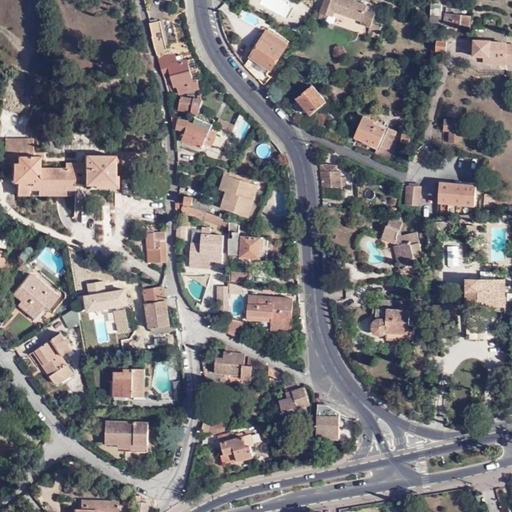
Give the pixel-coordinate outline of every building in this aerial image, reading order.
[(367,6),(348,0),(324,0),(320,14),(332,18),(334,13),(360,23),(359,25),(369,29),(366,36),(376,39),(380,27),(371,24),(374,15),(365,12),(367,6)] [(431,3),(430,16),(441,17),(442,4),(431,3)] [(444,23),(468,27),(469,16),(445,13),(444,23)] [(157,21),(148,23),(154,48),(163,77),(171,75),(175,88),(178,87),(180,95),(199,90),(196,80),(192,81),(186,62),(181,63),(177,64),(176,58),(172,50),(170,50),(167,50),(162,22),(157,23),(157,21)] [(267,30),(244,64),(264,83),(270,76),(266,74),(287,43),(267,30)] [(444,51),(444,41),(434,40),(433,50),(444,51)] [(511,63),(511,43),(490,42),(489,40),(474,40),(473,55),(484,55),(483,62),(511,63)] [(41,88),(35,85),(32,94),(39,96),(41,88)] [(327,103),(313,86),(292,103),(306,120),(327,103)] [(156,96),(153,88),(148,90),(151,98),(156,96)] [(203,101),(197,100),(181,97),(178,110),(198,115),(203,101)] [(172,125),(173,128),(184,132),(188,122),(171,116),(172,125)] [(462,119),(444,118),(443,130),(449,130),(448,142),(460,143),(462,119)] [(195,125),(193,124),(190,122),(189,123),(185,132),(182,141),(202,150),(204,145),(210,148),(216,134),(211,132),(214,126),(197,119),(195,125)] [(393,151),(391,150),(397,132),(393,130),(393,131),(386,128),(386,129),(364,120),(356,138),(377,147),(375,153),(390,159),(393,151)] [(411,140),(412,135),(404,134),(404,146),(411,147),(411,140)] [(17,157),(32,157),(33,140),(5,140),(4,165),(12,165),(16,165),(17,157)] [(84,156),(84,164),(85,186),(93,186),(99,182),(113,182),(113,176),(114,156),(84,156)] [(38,157),(32,157),(17,157),(16,165),(12,165),(11,176),(17,176),(17,184),(17,196),(75,197),(75,187),(75,163),(65,163),(65,169),(38,168),(38,157)] [(84,164),(75,163),(75,187),(85,186),(84,164)] [(336,164),(319,165),(321,172),(323,186),(345,186),(345,176),(340,176),(340,171),(337,171),(336,164)] [(165,190),(164,172),(160,172),(160,175),(156,175),(156,190),(165,190)] [(226,190),(220,209),(246,217),(256,185),(224,175),(220,188),(226,190)] [(117,176),(113,176),(113,182),(99,182),(93,186),(93,189),(117,189),(117,176)] [(472,206),(475,187),(440,182),(438,202),(472,206)] [(420,205),(421,187),(407,185),(406,204),(420,205)] [(192,209),(207,214),(210,204),(195,199),(192,209)] [(192,209),(183,206),(182,211),(205,219),(207,214),(192,209)] [(404,216),(396,215),(390,214),(381,238),(393,242),(393,245),(399,243),(402,258),(397,260),(399,268),(415,265),(410,241),(411,241),(410,232),(402,234),(401,229),(399,229),(404,216)] [(229,229),(230,222),(220,219),(218,225),(229,229)] [(186,239),(186,225),(176,225),(176,239),(186,239)] [(477,238),(477,226),(468,225),(468,238),(477,238)] [(189,261),(213,262),(221,263),(224,231),(207,230),(207,229),(201,228),(201,244),(190,244),(189,261)] [(168,264),(168,236),(156,236),(156,235),(148,235),(148,250),(154,250),(154,264),(168,264)] [(229,239),(229,254),(239,255),(239,259),(259,260),(261,239),(241,237),(241,240),(229,239)] [(399,243),(393,245),(397,260),(402,258),(399,243)] [(213,269),(213,262),(189,261),(188,268),(213,269)] [(231,271),(230,281),(243,283),(243,273),(231,271)] [(58,298),(30,275),(13,295),(24,305),(21,309),(33,319),(44,307),(47,309),(58,298)] [(465,315),(479,315),(479,306),(490,306),(504,306),(505,281),(466,280),(465,315)] [(113,297),(129,294),(127,282),(111,285),(113,297)] [(229,293),(242,293),(242,283),(230,283),(229,293)] [(163,287),(143,290),(150,328),(151,328),(151,332),(160,332),(177,330),(176,324),(169,325),(163,287)] [(248,320),(269,322),(269,318),(273,318),(273,322),(272,330),(291,332),(293,301),(249,297),(248,320)] [(410,302),(378,300),(377,306),(376,318),(372,320),(370,324),(370,328),(371,333),(374,335),(378,336),(381,336),(384,335),(387,332),(408,333),(408,330),(410,302)] [(438,304),(438,324),(456,325),(456,305),(438,304)] [(479,306),(479,315),(490,315),(490,306),(479,306)] [(80,323),(78,309),(64,318),(69,330),(80,323)] [(228,334),(244,342),(244,324),(228,318),(228,334)] [(416,331),(408,330),(408,333),(387,332),(386,340),(415,341),(416,331)] [(73,350),(62,335),(37,352),(48,369),(47,370),(56,383),(60,385),(74,375),(62,358),(73,350)] [(246,355),(225,344),(223,358),(217,358),(216,372),(243,374),(242,381),(252,382),(253,367),(245,366),(246,355)] [(262,371),(265,365),(253,359),(250,364),(262,371)] [(145,370),(124,369),(125,372),(114,372),(114,397),(145,398),(145,370)] [(175,394),(185,393),(182,373),(172,375),(175,394)] [(310,405),(305,387),(299,389),(297,382),(285,386),(289,399),(280,402),(285,423),(305,418),(304,413),(306,412),(304,408),(310,405)] [(339,439),(340,414),(328,406),(318,405),(317,439),(339,439)] [(209,426),(207,434),(213,437),(226,433),(228,419),(211,419),(209,426)] [(104,444),(118,444),(118,447),(130,448),(130,451),(147,451),(148,423),(105,421),(104,444)] [(235,439),(234,433),(222,437),(226,455),(236,452),(239,462),(253,458),(250,447),(254,447),(251,435),(235,439)] [(117,511),(118,505),(97,504),(97,501),(81,501),(81,510),(74,509),(74,511),(117,511)] [(148,511),(149,505),(133,503),(133,504),(132,511),(148,511)]
